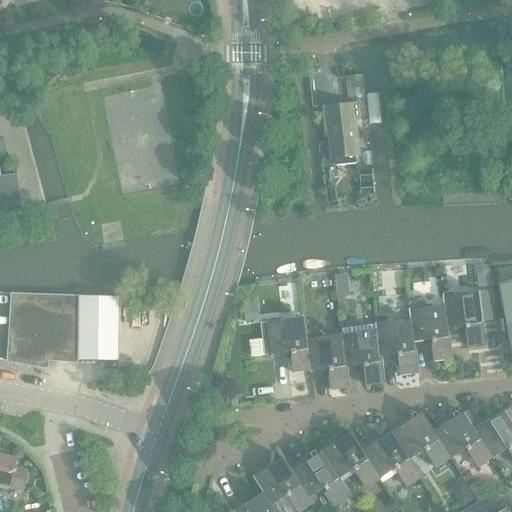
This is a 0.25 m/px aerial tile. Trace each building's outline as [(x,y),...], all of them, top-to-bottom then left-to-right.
[(347,100),(358,99),(356,77),(345,78),(347,100)] [(325,119),(327,119),(331,160),(335,159),(335,166),(356,164),(355,157),(359,157),(355,116),(360,116),(358,102),(323,105),(325,119)] [(0,206),(22,203),(17,167),(1,169),(0,162),(0,206)] [(369,170),(359,170),(361,196),(371,195),(375,195),(373,169),(369,170)] [(475,267),(478,289),(495,287),(494,280),(488,265),(475,267)] [(511,281),(500,284),(511,347),(511,281)] [(442,297),(443,306),(446,330),(464,328),(466,348),(484,346),(482,324),(495,322),(492,292),(478,294),(478,293),(442,297)] [(33,360),(71,363),(74,297),(12,296),(10,295),(5,361),(32,366),(33,360)] [(121,298),(74,297),(71,363),(79,364),(79,361),(120,362),(121,298)] [(409,312),(410,319),(412,343),(430,341),(432,363),(449,361),(446,330),(443,306),(431,308),(430,300),(409,302),(410,312),(409,312)] [(310,372),(307,340),(304,319),(260,323),(262,339),(249,341),(251,357),(290,353),(293,374),(310,372)] [(375,323),(375,326),(376,332),(378,358),(396,356),(398,376),(416,374),(412,343),(410,319),(375,323)] [(340,330),(341,336),(344,368),(362,366),(365,388),(381,386),(378,358),(376,332),(375,326),(340,330)] [(341,336),(307,340),(310,372),(327,370),(329,392),(347,390),(344,368),(341,336)] [(238,395),(226,395),(227,409),(238,408),(238,395)] [(511,407),(474,432),(473,433),(490,458),(505,448),(511,458),(511,407)] [(461,413),(432,432),(449,459),(464,449),(474,465),(476,467),(479,465),(490,458),(473,433),(474,432),(461,413)] [(420,414),(390,434),(408,461),(423,451),(432,465),(435,469),(449,459),(432,432),(420,414)] [(390,434),(361,453),(378,480),(393,470),(406,488),(420,479),(411,465),(408,461),(390,434)] [(348,435),(319,454),(335,478),(350,468),(364,490),(378,480),(361,453),(348,435)] [(319,454),(290,473),(306,497),(320,488),(332,507),(348,496),(335,478),(319,454)] [(0,485),(21,491),(25,475),(15,472),(18,460),(0,455),(0,485)] [(261,493),(261,494),(272,511),(298,511),(311,504),(306,497),(290,473),(285,466),(280,459),(271,465),(251,478),(261,493)] [(469,492),(456,500),(461,508),(474,500),(469,492)] [(272,511),(261,494),(233,511),(272,511)] [(46,496),(38,497),(40,506),(48,504),(46,496)]
